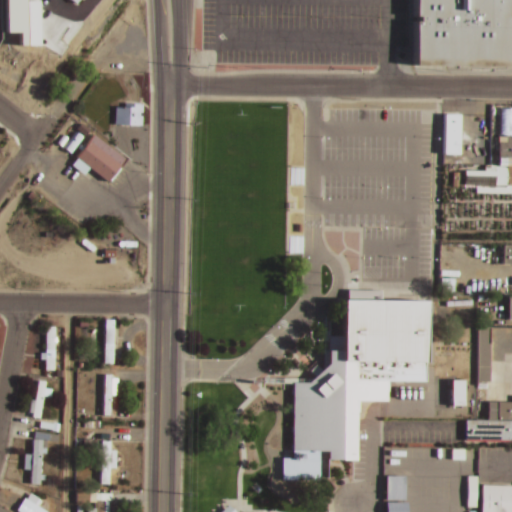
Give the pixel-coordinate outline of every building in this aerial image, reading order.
[(412,0),(511,0),(511,65),(412,65),(412,0)] [(114,106),(123,107),(123,103),(141,104),(140,126),(113,125),(114,106)] [(496,107),(511,107),(511,187),(497,187),(496,107)] [(442,115),(457,115),(457,155),(442,155),(442,115)] [(75,159),(74,158),(92,135),(116,154),(111,160),(119,166),(106,183),(88,169),(82,176),(70,166),(75,159)] [(443,206),(445,206),(445,193),(460,193),(460,190),(477,190),(477,221),(477,231),(443,231),(443,206)] [(501,246),(511,246),(511,264),(501,264),(501,246)] [(306,383),(291,383),(290,451),(291,451),(294,451),(294,456),(312,456),(312,471),(325,471),(325,460),(352,460),(352,412),(357,412),(357,401),(384,401),(384,382),(421,382),(422,302),(380,301),(380,291),(362,290),(345,290),(345,301),(339,301),(339,337),(326,337),(325,364),(319,371),(314,366),(308,372),(313,377),(306,383)] [(105,318),(114,318),(113,362),(104,362),(105,318)] [(46,325),(55,326),(54,369),(45,369),(46,325)] [(476,328),(475,383),(487,383),(488,328),(476,328)] [(104,373),(112,373),(111,415),(103,415),(104,373)] [(38,379),(46,381),(40,417),(32,415),(38,379)] [(449,381),(449,406),(462,406),(462,381),(449,381)] [(463,422),(486,422),(486,403),(511,403),(511,396),(511,440),(463,441),(463,422)] [(33,438),(42,438),(39,484),(30,483),(33,438)] [(102,439),(110,440),(108,488),(100,487),(102,439)] [(387,474),(406,474),(406,499),(387,499),(387,474)] [(482,511),(483,482),(511,482),(511,511),(482,511)] [(94,492),(109,492),(109,511),(96,511),(96,498),(94,498),(94,492)] [(387,511),(387,501),(408,501),(408,511),(387,511)] [(21,502),(36,511),(21,511),(17,509),(21,502)]
